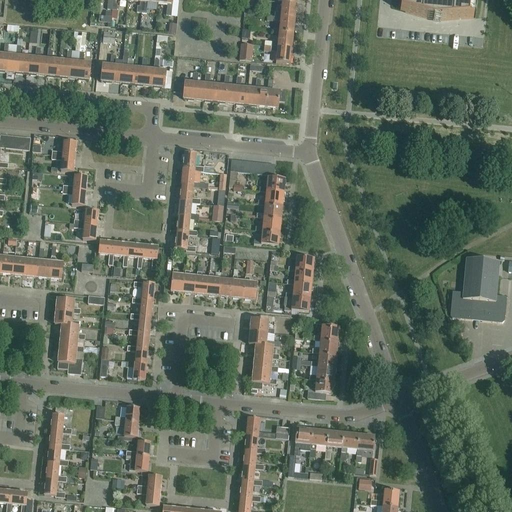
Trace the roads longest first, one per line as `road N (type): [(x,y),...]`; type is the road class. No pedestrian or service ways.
road 1 (residential): [(398,400),(310,155)]
road 2 (residential): [(152,140),(155,110),(0,94)]
road 3 (residential): [(240,406),(349,417),(398,400)]
road 4 (residential): [(310,155),(152,140)]
road 5 (residential): [(310,155),(326,0)]
road 6 (residential): [(152,140),(0,125)]
road 7 (residential): [(170,399),(179,316),(233,323)]
road 8 (residential): [(46,387),(170,399)]
road 9 (residential): [(398,400),(511,358)]
